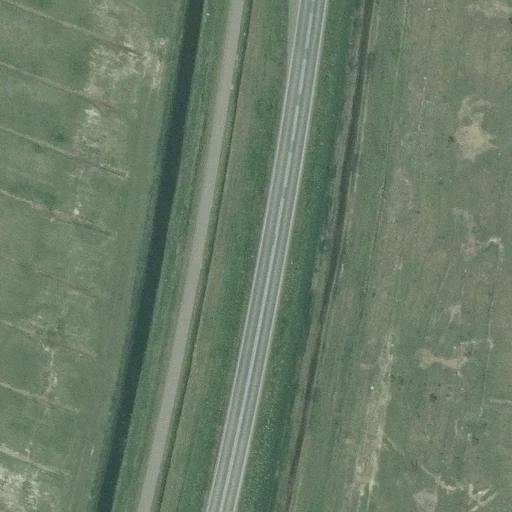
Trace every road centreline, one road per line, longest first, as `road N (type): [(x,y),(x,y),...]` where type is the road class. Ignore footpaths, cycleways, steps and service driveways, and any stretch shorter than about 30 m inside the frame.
road 1 (trunk): [(218,511),(281,227),(311,0)]
road 2 (unclassified): [(140,511),(192,266),(233,0)]
